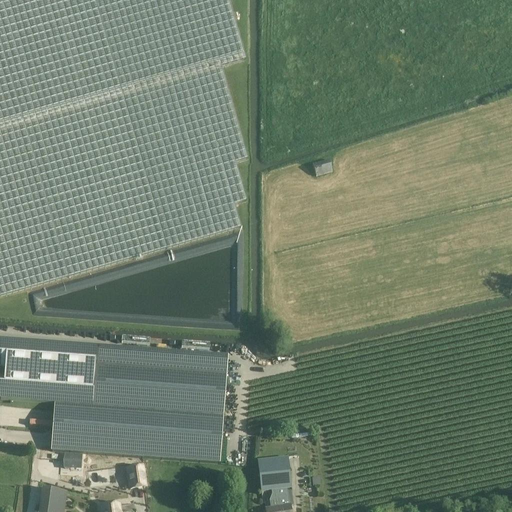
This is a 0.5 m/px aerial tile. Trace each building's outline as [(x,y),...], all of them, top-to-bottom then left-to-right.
[(0,0),(0,298),(241,229),(234,206),(246,202),(235,164),(247,161),(221,68),(246,61),(227,0),(0,0)] [(315,176),(336,172),(334,160),(313,164),(315,176)] [(226,377),(99,367),(100,352),(60,349),(0,344),(0,400),(55,405),(52,453),(220,465),(226,377)] [(287,458),(257,462),(261,493),(273,492),(274,496),(271,502),(271,503),(272,509),(270,509),(265,510),(265,511),(290,511),(290,506),(289,506),(287,492),(287,490),(291,490),(287,458)] [(147,489),(144,467),(126,469),(129,491),(147,489)] [(42,490),(38,511),(63,511),(66,494),(42,490)]
